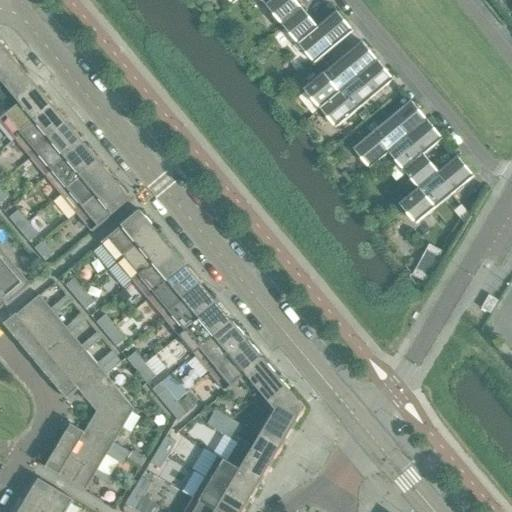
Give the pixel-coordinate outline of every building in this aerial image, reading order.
[(295,0),(261,0),(283,26),(303,10),(295,0)] [(315,64),(354,32),(338,12),(326,22),(326,21),(318,27),(303,10),(283,26),(315,64)] [(0,65),(12,56),(0,41),(0,65)] [(321,110),(379,62),(363,43),(351,52),(350,51),(344,57),(345,58),(305,91),(321,110)] [(39,88),(27,74),(12,56),(0,65),(0,80),(20,104),(39,88)] [(377,97),(383,91),(383,90),(394,80),(379,62),(321,110),(336,128),(376,96),(377,97)] [(0,121),(16,140),(55,107),(54,107),(52,108),(48,103),(50,102),(39,88),(20,104),(0,120),(0,121)] [(390,154),(428,121),(412,102),(400,112),(400,110),(393,116),(394,117),(354,150),(371,169),(390,154)] [(31,158),(70,126),(69,125),(68,126),(64,121),(65,120),(55,107),(16,140),(31,158)] [(425,156),(433,150),(432,149),(443,140),(428,121),(390,154),(420,190),(439,173),(425,156)] [(47,177),(86,144),(85,143),(83,145),(79,140),(81,138),(70,126),(31,158),(47,177)] [(62,195),(101,163),(100,162),(99,163),(94,158),(96,157),(86,144),(47,177),(62,195)] [(325,156),(319,148),(312,154),(318,162),(325,156)] [(457,193),(464,188),(463,187),(475,177),(458,158),(439,173),(420,190),(401,206),(417,225),(456,192),(457,193)] [(77,214),(116,181),(115,180),(114,182),(110,177),(111,175),(101,163),(62,195),(77,214)] [(93,233),(132,201),(132,200),(131,199),(129,200),(125,195),(126,194),(116,181),(77,214),(93,233)] [(29,223),(19,211),(10,218),(20,230),(29,223)] [(118,263),(157,230),(156,229),(155,231),(151,226),(152,224),(141,211),(102,244),(118,263)] [(39,235),(29,223),(20,230),(30,242),(39,235)] [(134,281),(171,250),(157,233),(158,232),(157,230),(118,263),(134,281)] [(54,254),(44,241),(35,249),(45,261),(54,254)] [(0,310),(31,287),(0,247),(0,310)] [(149,300),(186,269),(171,250),(134,281),(149,300)] [(164,318),(202,287),(186,269),(149,300),(164,318)] [(85,291),(75,278),(66,286),(76,298),(85,291)] [(180,337),(217,306),(202,287),(164,318),(180,337)] [(95,303),(85,291),(76,298),(86,310),(95,303)] [(21,344),(56,315),(72,302),(67,296),(52,309),(40,295),(6,324),(4,325),(21,344)] [(498,300),(490,295),(482,309),(490,314),(498,300)] [(195,355),(234,323),(233,321),(231,323),(217,306),(180,337),(195,355)] [(36,363),(72,333),(87,320),(82,315),(67,327),(56,315),(21,344),(36,363)] [(116,327),(106,315),(97,323),(107,335),(116,327)] [(210,374),(249,341),(248,340),(247,341),(243,336),(244,335),(234,323),(195,355),(210,374)] [(126,339),(116,327),(107,335),(117,347),(126,339)] [(51,381),(87,351),(102,339),(98,333),(82,346),(72,333),(36,363),(51,381)] [(245,377),(264,362),(265,360),(264,359),(263,360),(258,355),(260,354),(249,341),(210,374),(227,393),(245,377)] [(79,390),(118,358),(113,351),(98,364),(87,351),(51,381),(67,400),(79,390)] [(146,364),(136,352),(127,360),(127,359),(122,363),(121,364),(128,372),(134,367),(137,372),(146,364)] [(135,409),(107,375),(121,364),(122,363),(118,358),(79,390),(97,412),(135,409)] [(269,423),(290,390),(265,360),(264,362),(245,377),(275,413),(269,423)] [(157,376),(146,364),(137,372),(147,384),(157,376)] [(177,401),(167,389),(158,397),(168,409),(177,401)] [(284,446),(306,409),(290,390),(269,423),(264,433),(284,446)] [(187,413),(177,401),(168,409),(178,421),(187,413)] [(115,443),(135,409),(97,412),(85,433),(129,459),(142,467),(146,459),(133,451),(132,454),(115,443)] [(216,430),(225,416),(216,410),(207,425),(216,430)] [(225,436),(234,421),(225,416),(216,430),(225,436)] [(235,441),(244,426),(234,421),(225,436),(235,441)] [(129,459),(85,433),(72,425),(59,446),(99,470),(107,456),(125,466),(129,459)] [(262,483),(284,446),(264,433),(247,460),(241,470),(262,483)] [(169,456),(177,442),(167,436),(159,450),(169,456)] [(116,480),(99,470),(59,446),(46,468),(48,469),(86,491),(95,476),(112,486),(116,480)] [(161,469),(169,456),(159,450),(151,463),(161,469)] [(262,483),(241,470),(219,457),(206,478),(250,504),(250,503),(248,502),(252,497),(253,498),(262,483)] [(144,497),(152,484),(142,478),(134,491),(144,497)] [(244,511),(250,504),(206,478),(194,499),(216,511),(244,511)] [(45,511),(67,511),(75,500),(39,479),(27,501),(45,511)] [(136,511),(144,497),(134,491),(126,505),(136,511)] [(216,511),(194,499),(185,511),(216,511)] [(45,511),(27,501),(20,511),(45,511)]
